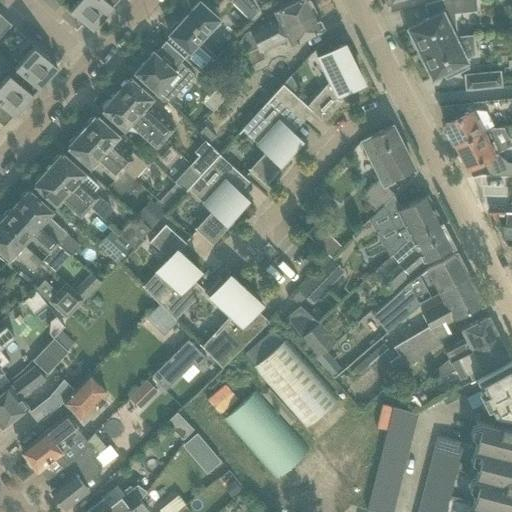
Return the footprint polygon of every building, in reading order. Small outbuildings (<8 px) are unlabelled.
[(112,5),(105,0),(68,0),(65,5),(91,28),(112,5)] [(210,32),(218,23),(215,21),(218,18),(198,0),(178,22),(174,22),(168,28),(169,32),(168,33),(187,52),(182,58),(201,74),(216,57),(197,40),(207,30),(210,32)] [(259,9),(253,0),(229,0),(249,20),(259,9)] [(255,42),(315,12),(308,0),(295,0),(273,12),(275,16),(243,32),(237,40),(243,54),(257,47),(255,42)] [(452,12),(462,11),(461,0),(434,0),(425,3),(429,17),(407,28),(411,37),(410,40),(414,48),(417,49),(419,53),(454,36),(453,34),(454,34),(452,12)] [(291,45),(305,38),(323,29),(315,12),(255,42),(257,47),(243,54),(249,65),(264,58),(261,52),(287,39),(291,45)] [(0,36),(7,28),(8,27),(11,24),(10,23),(9,24),(0,15),(0,36)] [(455,37),(454,36),(419,53),(431,78),(443,72),(446,77),(466,67),(464,62),(466,61),(465,57),(473,53),(471,36),(455,37)] [(56,66),(47,58),(29,41),(19,53),(23,56),(14,65),(10,62),(3,70),(14,80),(15,79),(21,73),(37,87),(56,66)] [(329,82),(307,107),(320,119),(325,119),(346,96),(344,92),(363,82),(344,43),(317,57),(329,82)] [(193,75),(178,62),(182,58),(167,44),(157,55),(153,51),(134,72),(149,85),(157,93),(168,103),(193,75)] [(0,103),(12,115),(31,94),(15,79),(14,80),(3,70),(0,73),(0,103)] [(500,87),(499,72),(465,75),(466,90),(500,87)] [(153,97),(145,90),(130,77),(115,93),(157,131),(164,138),(173,128),(147,104),(153,97)] [(304,103),(282,83),(271,96),(293,115),(304,103)] [(157,131),(115,93),(100,110),(123,131),(129,123),(156,147),(164,138),(157,131)] [(284,125),(293,115),(271,96),(238,133),(239,133),(243,129),(257,142),(257,143),(266,152),(250,169),(248,168),(247,169),(265,185),(293,155),(290,152),(301,140),(284,125)] [(484,110),(474,108),(444,124),(455,146),(485,130),(493,127),(484,110)] [(119,135),(96,114),(81,131),(123,169),(134,179),(146,165),(132,152),(128,156),(113,142),(119,135)] [(413,168),(405,151),(392,125),(361,140),(383,183),(413,168)] [(206,126),(199,133),(198,134),(208,144),(216,136),(206,126)] [(496,152),(485,130),(455,146),(464,162),(467,167),(482,160),(496,152)] [(123,169),(81,131),(66,147),(89,168),(95,161),(115,179),(123,169)] [(209,149),(192,167),(197,174),(215,154),(209,149)] [(99,185),(85,173),(77,165),(62,152),(47,168),(89,206),(102,218),(111,208),(98,196),(93,192),(99,185)] [(506,175),(506,162),(496,152),(482,160),(490,175),(506,175)] [(219,154),(220,154),(219,153),(183,192),(184,193),(189,188),(204,201),(203,202),(212,211),(196,229),(194,227),(193,228),(212,244),(239,214),(236,211),(247,199),(230,184),(240,174),(248,182),(249,181),(219,154)] [(183,189),(197,174),(192,167),(190,166),(176,183),(183,189)] [(89,206),(47,168),(32,185),(55,206),(61,199),(80,216),(89,206)] [(166,208),(183,189),(176,183),(159,201),(166,208)] [(52,210),(43,202),(28,189),(13,205),(56,244),(70,255),(79,244),(66,233),(47,216),(52,210)] [(441,223),(427,194),(400,208),(394,194),(379,207),(393,234),(406,228),(411,239),(441,223)] [(56,244),(13,205),(0,220),(0,222),(23,243),(30,236),(48,252),(56,244)] [(511,211),(506,212),(506,226),(498,226),(497,225),(496,225),(506,244),(511,244),(511,211)] [(132,246),(148,228),(136,217),(119,234),(132,246)] [(306,232),(331,255),(341,244),(317,221),(306,232)] [(22,245),(23,243),(0,222),(0,252),(8,260),(13,254),(32,271),(40,262),(22,245)] [(184,287),(200,270),(178,250),(184,243),(185,244),(186,243),(165,223),(148,241),(149,242),(151,240),(169,256),(156,271),(156,272),(144,286),(142,284),(141,285),(159,303),(175,320),(203,288),(202,287),(194,296),(184,287)] [(423,262),(453,246),(441,223),(411,239),(415,246),(398,261),(400,264),(409,274),(423,262)] [(419,301),(438,291),(438,290),(468,275),(456,252),(426,267),(408,282),(371,315),(373,318),(386,333),(420,303),(419,301)] [(312,304),(345,270),(331,257),(298,290),(312,304)] [(101,282),(100,281),(90,272),(74,289),(73,290),(84,299),(101,282)] [(253,313),(261,303),(229,274),(223,282),(218,278),(205,293),(230,316),(202,346),(199,343),(198,344),(221,367),(269,321),(267,320),(264,323),(253,313)] [(445,323),(465,313),(483,304),(468,275),(438,290),(438,291),(443,301),(421,312),(428,326),(402,341),(393,346),(407,364),(408,366),(450,332),(445,323)] [(66,318),(84,299),(73,290),(74,289),(66,281),(48,300),(58,309),(57,310),(66,318)] [(35,290),(23,300),(32,312),(45,302),(35,290)] [(159,303),(145,317),(163,335),(176,321),(175,320),(159,303)] [(449,359),(498,334),(488,314),(461,328),(466,337),(444,349),(449,358),(449,359)] [(334,342),(318,322),(301,337),(317,356),(324,350),(334,342)] [(0,367),(10,359),(0,348),(14,337),(5,325),(0,329),(0,371),(0,370),(0,367)] [(57,325),(52,331),(55,334),(32,359),(46,372),(75,341),(57,325)] [(511,359),(508,354),(498,334),(449,359),(449,358),(434,371),(438,378),(455,370),(465,365),(472,381),(476,378),(511,359)] [(285,338),(252,367),(304,427),(338,398),(285,338)] [(186,340),(151,375),(164,388),(189,362),(195,368),(198,366),(205,358),(186,340)] [(358,376),(389,349),(382,342),(352,369),(358,376)] [(317,356),(315,358),(323,367),(332,360),(324,350),(317,356)] [(511,360),(511,359),(476,378),(481,389),(478,391),(487,410),(491,408),(495,416),(511,418),(511,366),(509,361),(511,360)] [(34,365),(0,392),(0,426),(1,428),(27,407),(20,398),(44,378),(34,365)] [(89,375),(63,402),(79,418),(105,390),(89,375)] [(48,396),(28,412),(37,424),(60,404),(74,389),(63,379),(48,396)] [(146,380),(135,391),(146,402),(157,391),(146,380)] [(221,419),(274,479),(308,449),(255,389),(221,419)] [(454,392),(441,398),(445,404),(457,398),(454,392)] [(392,406),(389,418),(414,424),(417,413),(392,406)] [(177,412),(166,422),(171,428),(182,417),(177,412)] [(89,444),(75,426),(66,415),(37,438),(24,448),(29,454),(26,456),(37,471),(39,469),(53,458),(60,452),(67,461),(78,453),(81,450),(89,444)] [(411,436),(414,424),(389,418),(387,429),(411,436)] [(511,428),(500,425),(500,427),(476,420),(475,424),(479,425),(474,446),(511,455),(511,428)] [(408,447),(411,436),(387,429),(384,441),(408,447)] [(94,473),(101,467),(93,458),(97,455),(106,447),(93,433),(86,440),(89,443),(89,444),(81,450),(78,453),(67,461),(65,462),(73,472),(53,488),(50,490),(64,508),(80,496),(88,490),(100,481),(94,473)] [(195,433),(181,445),(192,457),(206,445),(195,433)] [(459,441),(438,436),(435,448),(459,454),(461,447),(457,446),(459,441)] [(405,459),(408,447),(384,441),(381,452),(405,459)] [(511,455),(474,446),(473,450),(480,452),(474,478),(478,479),(472,501),(511,510),(511,455)] [(456,466),(459,454),(435,448),(432,459),(456,466)] [(402,470),(405,459),(381,452),(378,464),(402,470)] [(453,478),(456,466),(432,459),(429,471),(453,478)] [(399,481),(402,470),(378,464),(375,475),(399,481)] [(450,489),(453,478),(429,471),(426,483),(450,489)] [(396,493),(399,481),(375,475),(372,487),(396,493)] [(123,511),(140,499),(146,490),(138,483),(108,506),(101,498),(83,511),(123,511)] [(447,501),(450,489),(426,483),(423,495),(447,501)] [(393,504),(396,493),(372,487),(369,498),(393,504)] [(162,511),(171,511),(185,503),(179,494),(159,507),(162,511)] [(440,511),(444,511),(447,501),(423,495),(420,507),(440,511)] [(369,498),(366,510),(375,511),(391,511),(393,504),(369,498)] [(148,511),(149,511),(140,499),(123,511),(148,511)] [(511,511),(511,510),(472,501),(471,505),(475,506),(473,511),(511,511)]
